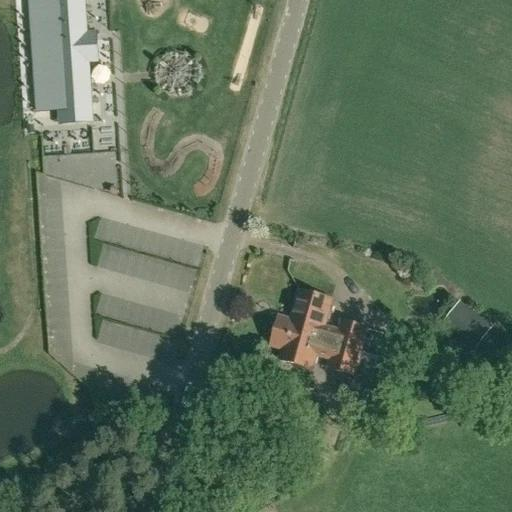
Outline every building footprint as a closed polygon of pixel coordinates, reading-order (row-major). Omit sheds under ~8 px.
[(59,111),(92,109),(84,0),(29,0),(37,112),(59,111)] [(169,287),(196,291),(202,246),(187,244),(184,266),(172,264),(169,287)] [(341,322),(339,330),(324,326),(331,301),(299,292),(291,320),(292,323),(292,325),(305,328),(303,337),(360,352),(366,329),(341,322)] [(463,302),(446,321),(478,348),(494,328),(463,302)] [(292,323),(291,320),(290,321),(279,318),(271,346),(283,350),(280,360),(312,369),(315,358),(330,362),(329,368),(353,375),(360,352),(303,337),(305,328),(292,325),(292,323)]
